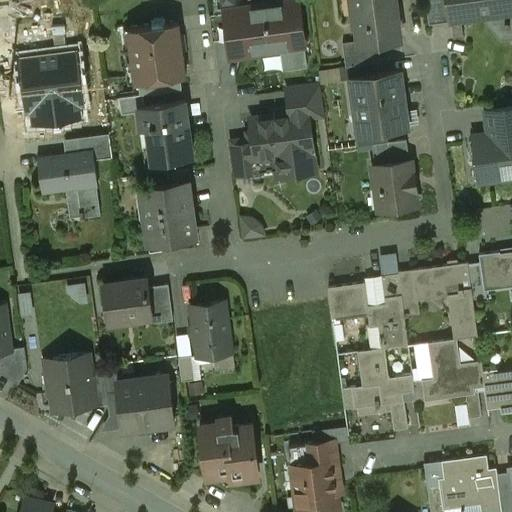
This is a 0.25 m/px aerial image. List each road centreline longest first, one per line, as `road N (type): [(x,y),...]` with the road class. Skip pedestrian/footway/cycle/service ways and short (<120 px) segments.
road 1 (residential): [(236,260),(446,229)]
road 2 (residential): [(213,72),(236,260)]
road 3 (residential): [(0,420),(161,511)]
road 4 (residential): [(432,68),(446,229)]
road 5 (residential): [(355,455),(511,432)]
